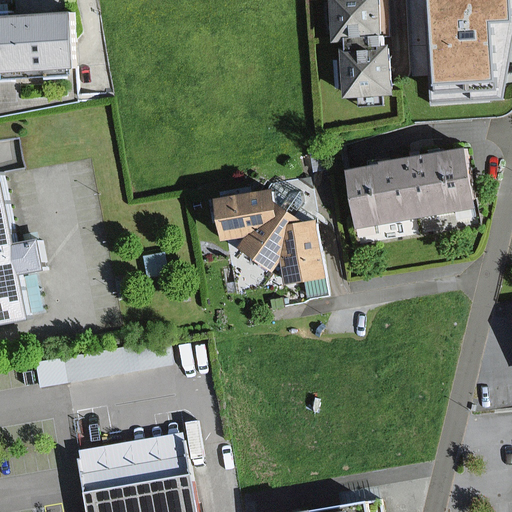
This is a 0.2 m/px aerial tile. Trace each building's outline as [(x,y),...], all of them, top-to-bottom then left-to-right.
[(340,52),(334,52),(338,101),(389,97),(386,48),(381,48),(377,0),(324,0),(328,43),(339,43),(340,52)] [(511,23),(511,0),(422,0),(428,98),(498,93),(493,25),(511,23)] [(77,17),(0,20),(0,74),(80,70),(77,17)] [(464,149),(336,173),(348,235),(475,211),(464,149)] [(8,177),(0,178),(0,325),(30,320),(23,278),(52,273),(45,235),(19,239),(8,177)] [(270,193),(208,203),(215,245),(241,240),(234,250),(268,273),(274,265),(277,287),(326,281),(318,221),(297,224),(272,207),(270,193)] [(149,346),(68,351),(69,375),(150,371),(149,346)] [(196,511),(183,435),(75,453),(77,463),(85,511),(196,511)] [(384,511),(382,499),(344,506),(345,511),(384,511)]
